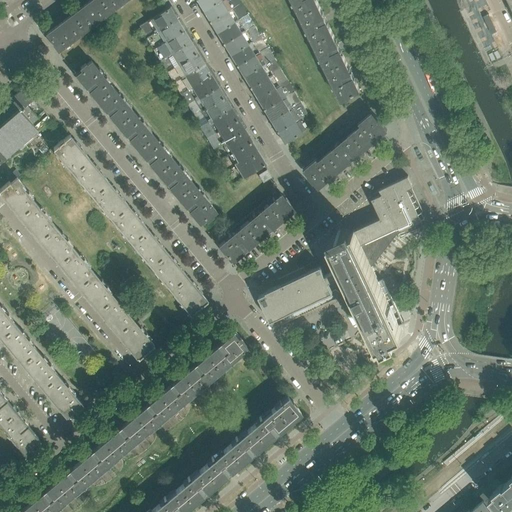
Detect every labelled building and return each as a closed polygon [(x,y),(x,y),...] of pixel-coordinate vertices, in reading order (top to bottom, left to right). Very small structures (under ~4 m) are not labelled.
[(121,1),(119,0),(89,0),(84,4),(96,20),(121,1)] [(197,0),(204,10),(220,0),(197,0)] [(239,19),(227,0),(220,0),(204,10),(206,14),(207,14),(210,20),(209,21),(210,22),(211,21),(217,32),(239,19)] [(319,5),(316,0),(293,0),(301,14),(319,5)] [(96,20),(84,4),(59,23),(71,39),(96,20)] [(332,33),(324,16),(319,5),(301,14),(314,42),(332,33)] [(154,32),(177,18),(170,7),(147,20),(147,21),(139,26),(146,37),(154,32)] [(223,43),(254,24),(247,13),(243,16),(239,19),(217,32),(219,36),(223,42),(222,43),(223,43)] [(161,43),(183,29),(177,18),(154,32),(161,43)] [(71,39),(59,23),(46,33),(53,42),(53,43),(58,49),(71,39)] [(230,54),(261,36),(254,24),(223,43),(223,44),(224,44),(227,50),(228,50),(230,54)] [(197,51),(183,29),(161,43),(151,49),(157,59),(161,57),(168,69),(174,65),(197,51)] [(346,61),(338,44),(332,33),(314,42),(328,70),(346,61)] [(236,65),(259,52),(262,50),(267,46),(261,36),(230,54),(237,64),(236,65)] [(244,76),(265,63),(268,61),(274,57),(267,46),(262,50),(259,52),(236,65),(237,66),(238,65),(244,76)] [(217,85),(197,51),(174,65),(195,98),(217,85)] [(287,80),(281,69),(274,57),(268,61),(270,64),(267,65),(265,63),(244,76),(250,86),(249,87),(250,88),(251,88),(254,94),(255,94),(257,98),(287,80)] [(113,87),(97,68),(91,60),(86,64),(85,63),(80,67),(82,69),(76,74),(98,100),(113,87)] [(360,90),(351,72),(346,61),(328,70),(342,99),(349,96),(349,95),(360,90)] [(263,109),(294,91),(287,80),(257,98),(263,108),(263,109)] [(231,107),(217,85),(195,98),(208,121),(231,107)] [(32,123),(38,118),(25,103),(32,97),(23,87),(13,95),(8,89),(0,95),(0,98),(7,107),(4,109),(0,112),(0,156),(3,159),(50,119),(47,115),(35,126),(32,123)] [(133,111),(122,97),(113,87),(98,100),(118,124),(133,111)] [(271,120),(300,102),(294,91),(263,109),(264,110),(264,109),(271,120)] [(276,131),(305,114),(307,113),(305,109),(297,114),(292,107),(300,102),(271,120),(277,130),(276,130),(276,131)] [(206,137),(238,118),(231,107),(208,121),(200,126),(206,137)] [(153,135),(141,120),(133,111),(118,124),(138,148),(153,135)] [(387,130),(382,124),(383,123),(378,118),(377,118),(372,112),(360,123),(362,125),(352,133),(365,148),(387,130)] [(305,128),(311,123),(305,114),(276,131),(277,132),(278,131),(284,142),(287,140),(301,132),(305,129),(305,128)] [(213,148),(244,129),(238,118),(206,137),(213,148)] [(229,154),(251,140),(244,129),(213,148),(220,159),(229,154)] [(365,148),(352,133),(328,153),(341,168),(365,148)] [(82,149),(79,145),(78,145),(69,134),(63,139),(62,139),(57,143),(58,143),(53,147),(73,172),(89,159),(81,149),(82,149)] [(173,159),(162,145),(153,135),(138,148),(158,172),(173,159)] [(265,163),(251,140),(229,154),(243,176),(265,163)] [(341,168),(328,153),(318,161),(317,159),(304,169),(309,175),(314,181),(319,187),(341,168)] [(101,172),(98,168),(97,168),(89,159),(73,172),(93,195),(109,182),(101,172)] [(193,183),(181,169),(173,159),(158,172),(177,196),(193,183)] [(263,181),(271,176),(267,170),(259,174),(263,181)] [(372,265),(398,231),(400,231),(399,230),(420,220),(421,221),(422,220),(418,213),(407,189),(413,186),(408,175),(379,189),(381,193),(372,198),(381,217),(355,229),(352,230),(349,225),(330,234),(332,239),(329,241),(342,267),(325,275),(333,290),(336,289),(339,291),(337,294),(345,300),(347,297),(357,305),(359,304),(377,343),(380,342),(383,347),(391,343),(396,341),(393,336),(403,332),(399,324),(404,322),(403,321),(402,322),(382,279),(383,278),(383,277),(378,280),(372,265)] [(19,216),(35,202),(20,184),(21,183),(17,177),(10,182),(9,180),(0,187),(0,192),(8,202),(7,202),(11,206),(19,216)] [(120,196),(121,195),(117,191),(117,192),(109,182),(93,195),(112,218),(128,205),(120,196)] [(215,210),(202,193),(193,183),(177,196),(199,222),(205,217),(207,219),(212,214),(211,213),(215,210)] [(293,208),(288,203),(288,202),(289,202),(285,197),(285,198),(284,198),(280,193),(268,203),(281,219),(293,208)] [(55,226),(43,212),(35,202),(19,216),(28,225),(27,226),(28,227),(30,230),(31,229),(39,239),(55,226)] [(257,239),(281,219),(268,203),(244,224),(257,239)] [(139,219),(140,218),(137,214),(136,215),(128,205),(112,218),(131,242),(147,228),(139,219)] [(232,260),(257,239),(244,224),(218,245),(224,251),(224,250),(227,253),(226,253),(228,256),(229,256),(232,260)] [(74,249),(60,232),(55,226),(39,239),(47,249),(48,251),(50,253),(58,262),(74,249)] [(159,242),(157,239),(156,238),(155,238),(147,228),(131,242),(151,265),(167,252),(159,242)] [(94,273),(83,259),(74,249),(58,262),(67,272),(66,273),(68,274),(69,277),(70,276),(78,286),(94,273)] [(178,265),(179,265),(175,261),(167,252),(151,265),(170,288),(186,275),(178,265)] [(332,294),(331,292),(333,291),(333,290),(325,275),(321,265),(307,272),(304,266),(278,279),(280,284),(266,291),(267,292),(259,295),(271,320),(280,316),(281,318),(332,294)] [(113,296),(104,285),(94,273),(78,286),(86,296),(87,298),(89,300),(90,300),(97,309),(113,296)] [(198,288),(196,286),(195,284),(194,285),(186,275),(170,288),(191,313),(196,309),(201,305),(207,300),(198,289),(198,288)] [(133,319),(121,305),(113,296),(97,309),(106,319),(105,320),(109,324),(109,323),(117,332),(133,319)] [(16,324),(0,305),(0,335),(1,337),(16,324)] [(154,344),(144,332),(133,319),(117,332),(125,343),(127,345),(128,347),(129,347),(138,357),(144,352),(145,353),(149,349),(149,348),(154,344)] [(28,338),(16,324),(1,337),(2,339),(4,341),(10,348),(9,348),(11,350),(12,352),(13,351),(18,358),(20,360),(22,362),(37,349),(28,338)] [(247,347),(243,343),(244,342),(240,337),(238,338),(233,332),(207,354),(220,370),(247,347)] [(48,363),(37,349),(22,362),(23,364),(25,366),(31,373),(30,373),(32,375),(33,377),(34,376),(39,383),(41,385),(43,387),(58,375),(48,363)] [(220,370),(207,354),(183,374),(196,390),(220,370)] [(196,390),(183,374),(159,394),(172,410),(196,390)] [(82,404),(67,385),(58,375),(43,387),(52,398),(51,398),(54,402),(55,402),(65,414),(73,408),(75,410),(82,404)] [(7,399),(5,397),(4,395),(3,396),(0,391),(0,422),(1,423),(16,411),(6,400),(7,399)] [(172,410),(159,394),(135,414),(148,430),(172,410)] [(300,411),(296,406),(295,405),(296,405),(292,400),(292,401),(287,396),(275,406),(288,422),(300,411)] [(288,422),(275,406),(251,426),(264,442),(288,422)] [(28,424),(26,422),(25,421),(24,421),(16,411),(1,423),(25,452),(32,446),(31,444),(38,438),(27,425),(28,424)] [(148,430),(135,414),(104,441),(117,456),(148,430)] [(264,442),(251,426),(227,446),(240,462),(264,442)] [(93,477),(112,460),(117,456),(104,441),(80,461),(93,477)] [(240,462),(227,446),(203,466),(216,482),(240,462)] [(69,497),(88,480),(93,477),(80,461),(56,481),(69,497)] [(216,482),(203,466),(179,486),(193,502),(216,482)] [(511,498),(511,476),(485,500),(495,511),(500,511),(502,510),(501,509),(511,498)] [(41,511),(50,511),(65,500),(69,497),(56,481),(32,501),(41,511)] [(180,511),(193,502),(179,486),(156,506),(160,511),(180,511)] [(495,511),(485,500),(484,499),(471,510),(470,510),(466,511),(495,511)] [(41,511),(32,501),(18,511),(41,511)]
